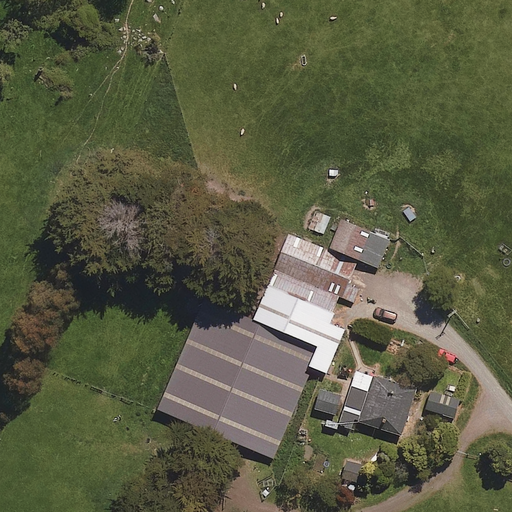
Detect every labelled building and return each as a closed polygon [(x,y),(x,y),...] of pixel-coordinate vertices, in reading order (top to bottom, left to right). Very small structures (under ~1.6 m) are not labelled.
[(390,240),(342,220),(331,248),(378,267),(390,240)] [(362,281),(349,275),(356,261),(291,234),(255,319),(320,345),(311,366),(327,373),(345,330),(330,323),(340,297),(353,303),(362,281)] [(159,410),(273,458),(319,346),(206,298),(159,410)] [(416,389),(358,370),(343,416),(402,435),(416,389)] [(342,396),(322,389),(316,409),(336,415),(342,396)] [(461,400),(432,392),(427,410),(456,418),(461,400)] [(363,466),(347,463),(344,480),(361,482),(363,466)]
